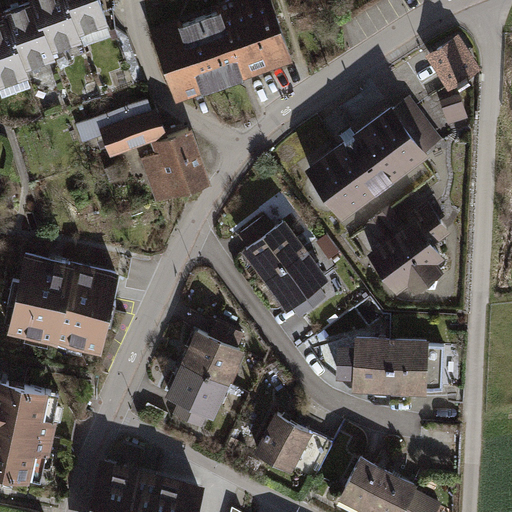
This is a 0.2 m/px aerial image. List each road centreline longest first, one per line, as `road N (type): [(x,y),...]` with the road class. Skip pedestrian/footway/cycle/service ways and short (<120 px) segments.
road 1 (residential): [(108,415),(154,311),(244,157),(296,100),(358,56),(466,0)]
road 2 (track): [(478,0),(492,45),(467,511)]
road 3 (residential): [(108,415),(293,511)]
